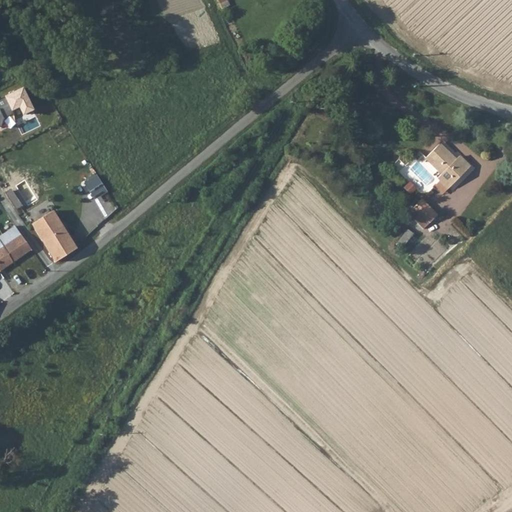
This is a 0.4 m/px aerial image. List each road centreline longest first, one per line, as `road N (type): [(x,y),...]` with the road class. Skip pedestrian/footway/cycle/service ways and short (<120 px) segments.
road 1 (residential): [(0,318),(362,26)]
road 2 (unclassified): [(511,113),(447,91),(362,26)]
